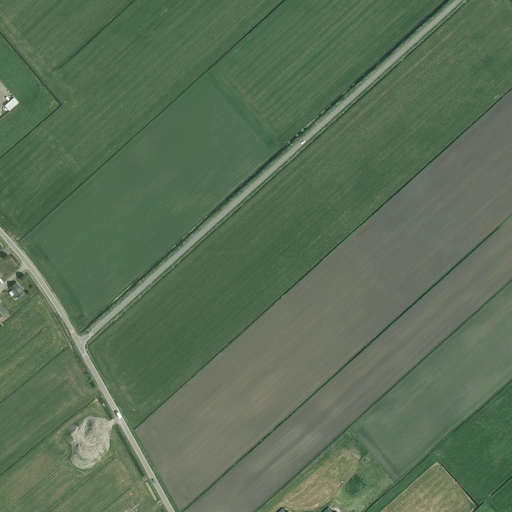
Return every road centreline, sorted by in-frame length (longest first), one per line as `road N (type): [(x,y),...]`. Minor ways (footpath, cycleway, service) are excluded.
road 1 (tertiary): [(79,345),(462,0)]
road 2 (tertiary): [(171,511),(79,345)]
road 3 (tertiary): [(79,345),(0,232)]
